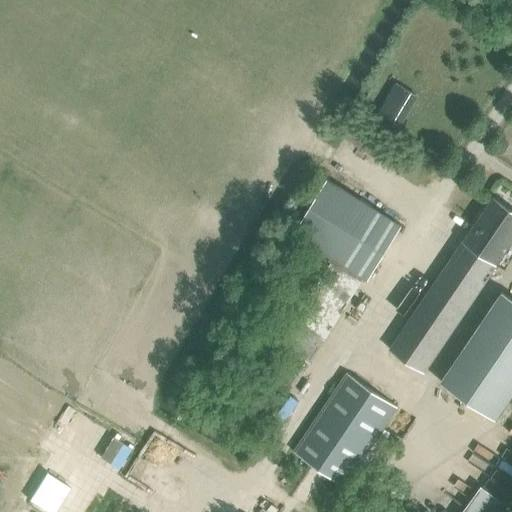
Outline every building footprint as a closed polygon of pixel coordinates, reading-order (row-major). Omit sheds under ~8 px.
[(381,114),(405,124),(419,91),(395,81),(381,114)] [(294,233),(333,258),(293,323),(324,341),(364,277),(369,280),(403,225),(328,179),(294,233)] [(500,258),(511,240),(511,212),(493,200),(467,236),(500,258)] [(495,265),(463,244),(390,350),(423,372),(495,265)] [(511,404),(511,300),(502,294),(441,383),(495,420),(508,402),(511,404)] [(0,396),(53,423),(63,402),(0,370),(0,396)] [(344,486),(398,407),(348,373),(294,453),(344,486)] [(124,467),(134,445),(113,436),(103,457),(124,467)] [(468,469),(492,484),(502,469),(478,454),(468,469)] [(462,511),(505,511),(511,505),(485,484),(462,511)]
